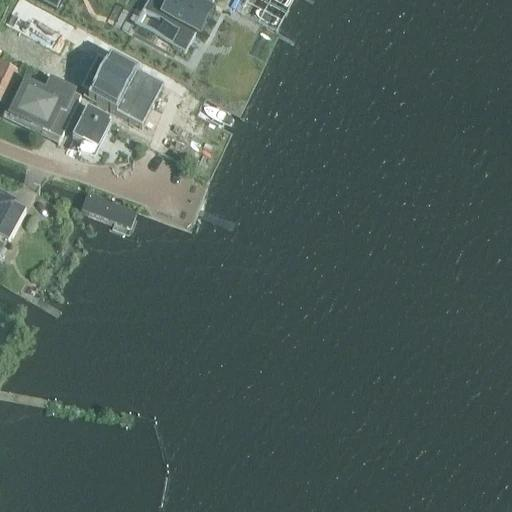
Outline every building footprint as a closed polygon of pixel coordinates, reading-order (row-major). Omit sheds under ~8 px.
[(23,0),(17,0),(3,28),(45,51),(61,21),(23,0)] [(34,0),(57,12),(63,0),(34,0)] [(151,0),(143,15),(136,29),(171,48),(185,55),(195,37),(200,40),(215,12),(210,10),(215,0),(151,0)] [(97,59),(89,75),(152,108),(164,87),(111,59),(108,64),(97,59)] [(0,65),(0,102),(4,105),(19,74),(0,65)] [(89,75),(80,91),(91,96),(88,101),(141,129),(152,108),(89,75)] [(47,97),(47,96),(32,128),(61,142),(58,147),(60,148),(82,101),(52,86),(47,97)] [(11,118),(32,128),(47,96),(26,87),(20,99),(15,97),(14,98),(20,101),(11,118)] [(111,126),(89,114),(73,143),(84,149),(87,144),(99,150),(111,126)] [(145,207),(86,185),(82,196),(74,217),(139,240),(148,211),(145,207)] [(27,214),(0,199),(0,258),(1,259),(7,249),(8,249),(27,214)]
